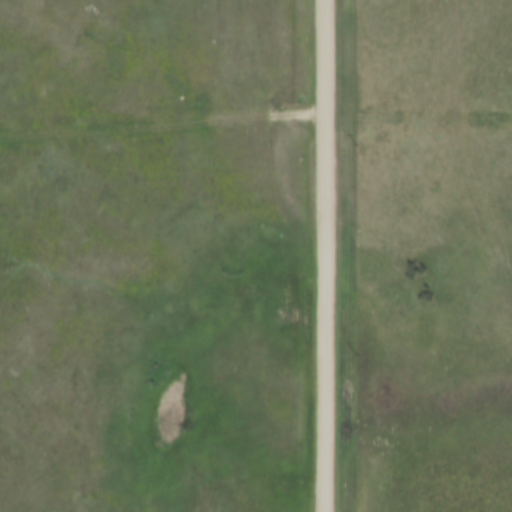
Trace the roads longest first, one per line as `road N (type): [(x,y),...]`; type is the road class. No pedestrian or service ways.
road 1 (residential): [(326,511),(327,0)]
road 2 (residential): [(327,119),(0,121)]
